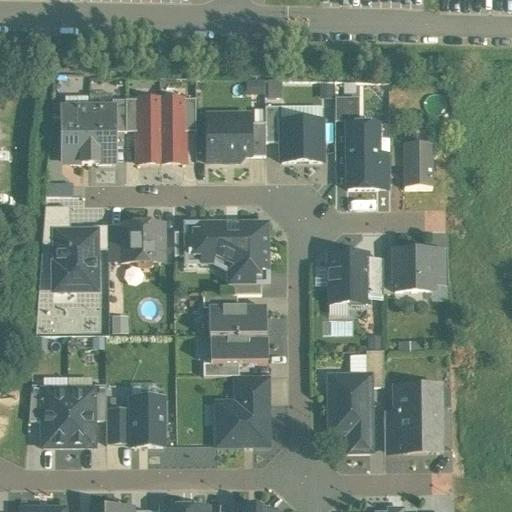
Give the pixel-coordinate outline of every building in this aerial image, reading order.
[(358,125),(358,101),(334,102),(334,126),(358,125)] [(138,136),(138,103),(125,104),(125,136),(137,136),(138,136)] [(159,103),(138,103),(138,136),(137,136),(137,167),(160,167),(160,103),(159,103)] [(182,136),(181,103),(160,103),(160,167),(183,167),(183,136),(182,136)] [(195,135),(194,103),(181,103),(182,136),(183,136),(195,135)] [(125,104),(111,104),(111,112),(113,112),(113,136),(125,136),(125,104)] [(281,126),(281,111),(264,111),(264,127),(264,147),(280,147),(280,126),(281,126)] [(88,168),(88,112),(62,112),(62,144),(62,168),(88,168)] [(113,136),(113,112),(111,112),(88,112),(88,168),(113,168),(113,136)] [(234,127),(234,119),(207,119),(207,167),(226,167),(228,165),(238,165),(242,161),(249,161),(249,127),(234,127)] [(321,166),(320,126),(312,126),(296,126),(281,126),(280,126),(280,147),(281,166),(321,166)] [(264,147),(264,127),(249,127),(249,161),(265,161),(264,147)] [(367,129),(346,129),(347,194),(377,193),(377,159),(377,141),(367,141),(367,129)] [(431,149),(403,149),(403,193),(431,193),(431,149)] [(389,159),(377,159),(377,193),(389,193),(389,159)] [(72,208),(73,186),(46,185),(46,208),(72,208)] [(69,235),(69,211),(44,211),(43,235),(54,235),(69,235)] [(259,228),(256,228),(185,229),(185,236),(185,260),(186,261),(186,267),(190,267),(211,266),(228,275),(228,276),(260,276),(266,276),(266,235),(265,235),(265,229),(259,229),(259,228)] [(162,266),(161,229),(120,230),(119,231),(120,265),(120,266),(162,266)] [(108,231),(107,230),(93,230),(93,235),(95,235),(96,254),(108,254),(108,231)] [(120,265),(119,231),(108,231),(108,254),(108,265),(120,265)] [(54,247),(54,235),(43,235),(42,247),(54,247)] [(96,254),(95,235),(93,235),(69,235),(54,235),(54,247),(54,267),(52,267),(53,294),(96,294),(96,254)] [(185,236),(173,236),(174,260),(185,260),(185,236)] [(432,257),(432,255),(394,255),(394,295),(432,295),(432,257)] [(447,289),(446,257),(432,257),(432,289),(447,289)] [(366,263),(366,259),(331,260),(328,263),(328,308),(347,308),(347,300),(366,299),(366,263)] [(382,299),(382,263),(366,263),(366,299),(382,299)] [(261,298),(260,276),(228,276),(229,299),(236,299),(261,298)] [(229,299),(202,299),(202,312),(208,312),(208,311),(237,310),(236,299),(229,299)] [(237,310),(208,311),(208,312),(208,340),(209,341),(265,340),(265,338),(265,310),(261,310),(237,310)] [(265,338),(265,340),(209,341),(209,367),(209,368),(238,368),(267,367),(266,338),(265,338)] [(382,355),(365,355),(365,380),(366,381),(369,381),(369,391),(383,391),(382,355)] [(238,380),(238,368),(209,368),(209,367),(202,367),(203,380),(232,380),(235,380),(238,380)] [(238,380),(235,380),(235,406),(267,406),(267,380),(238,380)] [(369,381),(366,381),(365,380),(329,381),(329,437),(348,437),(348,456),(369,455),(369,391),(369,381)] [(42,393),(42,389),(29,390),(28,425),(41,425),(41,393),(42,393)] [(105,414),(105,389),(91,389),(91,393),(93,393),(93,425),(105,425),(105,414)] [(438,391),(395,391),(395,418),(396,425),(399,425),(399,431),(399,454),(399,455),(410,455),(410,457),(428,457),(428,455),(439,455),(439,435),(438,435),(438,391)] [(67,451),(67,393),(42,393),(41,393),(41,425),(41,451),(67,451)] [(93,425),(93,393),(91,393),(67,393),(67,451),(93,451),(93,425)] [(130,398),(130,403),(130,414),(130,447),(130,451),(162,450),(162,413),(162,399),(130,398)] [(235,406),(223,406),(223,427),(216,427),(216,450),(267,449),(267,406),(235,406)] [(130,447),(130,414),(105,414),(105,425),(105,448),(130,447)] [(395,418),(383,418),(383,431),(399,431),(399,425),(396,425),(395,425),(395,418)] [(399,431),(383,431),(383,454),(399,454),(399,431)]
